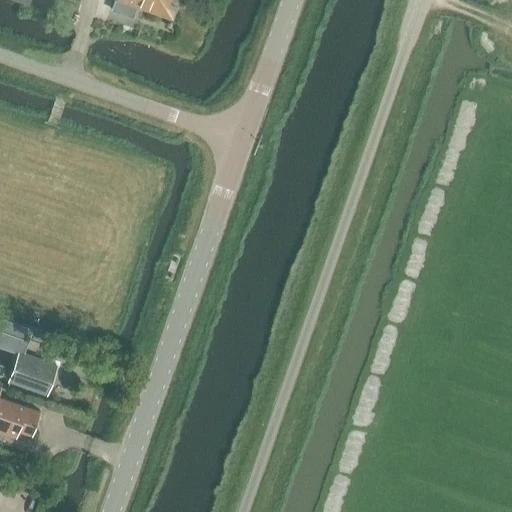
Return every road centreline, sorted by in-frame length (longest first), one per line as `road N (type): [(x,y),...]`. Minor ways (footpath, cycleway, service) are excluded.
road 1 (unclassified): [(242,511),(421,0)]
road 2 (tertiary): [(112,511),(241,140)]
road 3 (unclassified): [(241,140),(0,55)]
road 4 (tertiary): [(241,140),(291,0)]
